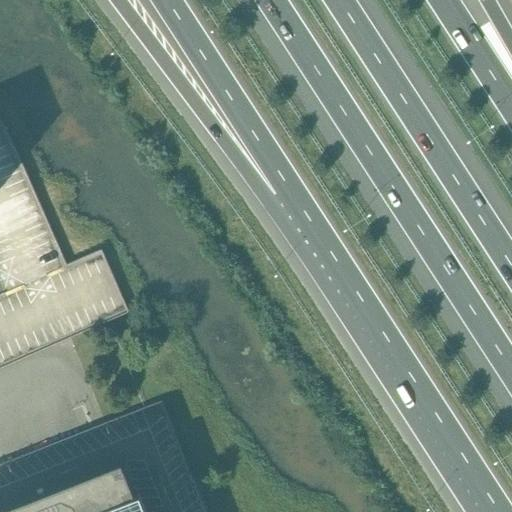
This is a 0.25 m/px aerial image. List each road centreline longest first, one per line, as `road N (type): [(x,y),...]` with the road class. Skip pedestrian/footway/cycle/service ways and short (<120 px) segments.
road 1 (motorway): [(263,0),(511,378)]
road 2 (motorway): [(290,192),(492,511)]
road 3 (motorway): [(511,265),(339,0)]
road 4 (motorway): [(123,0),(290,192)]
road 5 (motorway): [(166,0),(290,192)]
